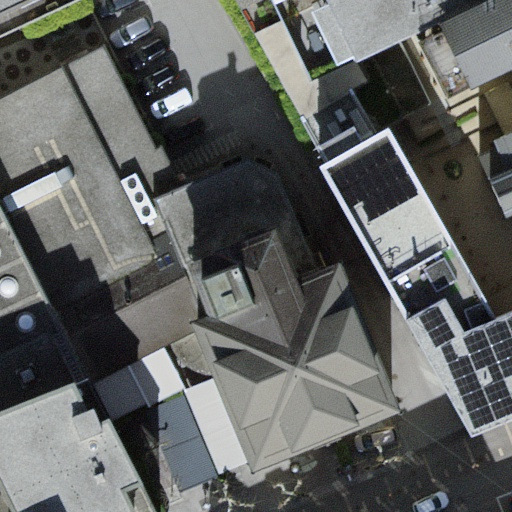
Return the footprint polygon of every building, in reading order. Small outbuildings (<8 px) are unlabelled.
[(0,0),(0,30),(62,0),(0,0)] [(503,0),(333,0),(323,5),(355,72),(439,31),(503,0)] [(511,0),(503,0),(439,31),(471,100),(511,79),(511,0)] [(104,48),(0,102),(0,213),(108,426),(184,391),(222,483),(250,472),(391,418),(391,416),(329,274),(320,253),(312,256),(276,172),(242,160),(180,189),(104,48)] [(388,129),(317,168),(465,439),(511,420),(511,309),(491,318),(388,129)] [(511,133),(495,142),(511,185),(511,133)] [(0,511),(151,511),(108,426),(0,213),(0,511)]
